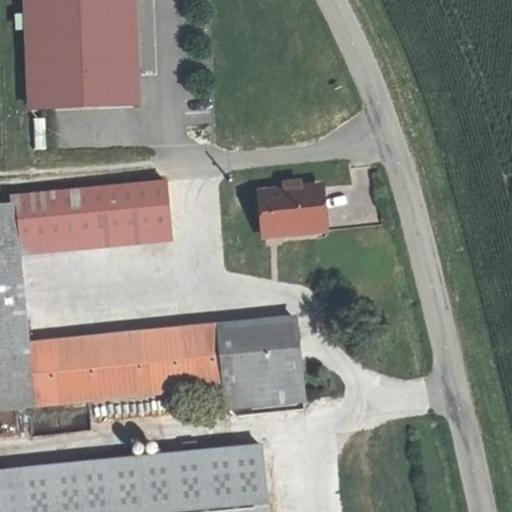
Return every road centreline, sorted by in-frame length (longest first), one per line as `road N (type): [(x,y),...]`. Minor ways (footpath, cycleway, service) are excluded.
road 1 (tertiary): [(482,511),(396,149),(328,0)]
road 2 (unknown): [(448,365),(361,390),(330,409),(313,445),(312,511)]
road 3 (track): [(0,179),(153,167)]
